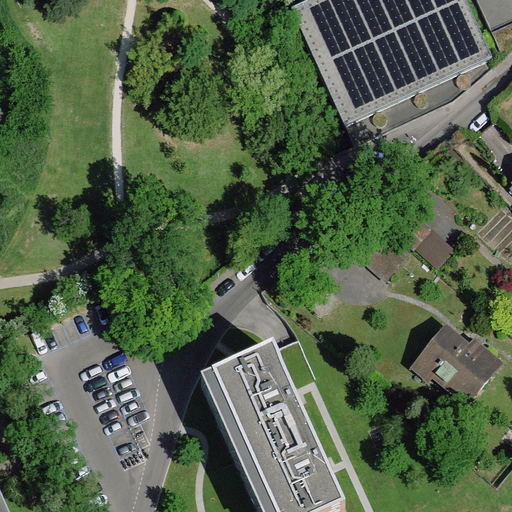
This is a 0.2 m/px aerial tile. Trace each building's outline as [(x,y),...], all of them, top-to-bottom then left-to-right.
[(462,0),(330,0),(299,14),(351,128),(492,63),(462,0)] [(463,163),(453,153),(445,161),(455,171),(463,163)] [(406,212),(392,226),(412,246),(426,231),(406,212)] [(409,257),(383,235),(362,259),(388,281),(409,257)] [(476,359),(446,333),(415,368),(428,380),(435,372),(470,403),(501,368),(482,352),(476,359)] [(345,511),(274,356),(201,389),(257,511),(345,511)]
